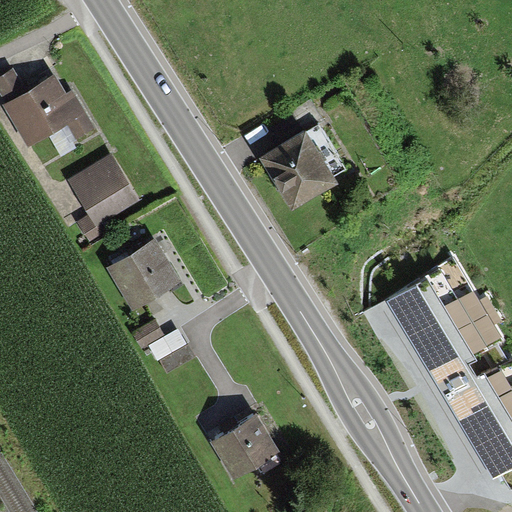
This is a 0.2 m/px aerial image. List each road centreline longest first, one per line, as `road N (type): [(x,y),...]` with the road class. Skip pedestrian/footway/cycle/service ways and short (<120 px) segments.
road 1 (primary): [(105,0),(329,355)]
road 2 (primary): [(329,355),(342,405),(412,486)]
road 3 (primary): [(412,486),(367,395),(329,355)]
